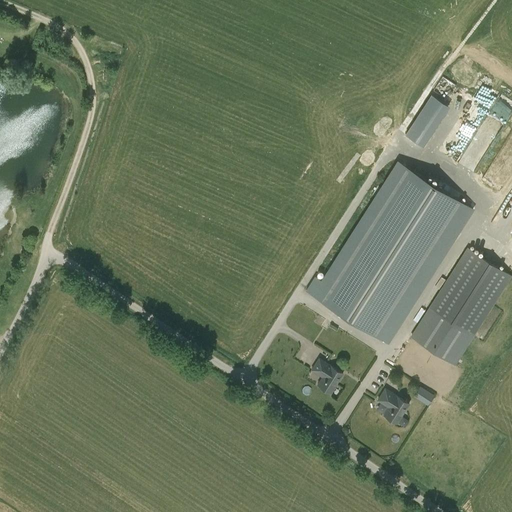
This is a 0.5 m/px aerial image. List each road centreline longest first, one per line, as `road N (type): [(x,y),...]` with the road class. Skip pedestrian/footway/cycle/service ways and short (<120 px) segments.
road 1 (unclassified): [(436,511),(50,251),(0,353)]
road 2 (track): [(3,0),(42,16),(78,45),(93,80),(88,131),(48,232),(50,251)]
